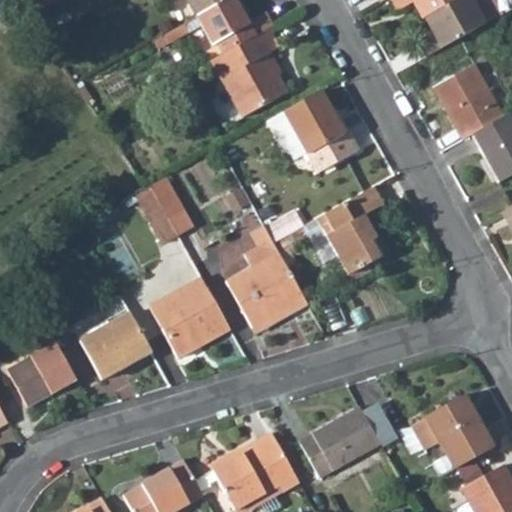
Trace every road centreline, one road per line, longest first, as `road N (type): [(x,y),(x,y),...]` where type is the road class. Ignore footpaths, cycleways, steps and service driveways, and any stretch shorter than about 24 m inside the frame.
road 1 (residential): [(485,316),(76,439),(31,464),(0,505)]
road 2 (residential): [(325,0),(472,259),(485,316)]
